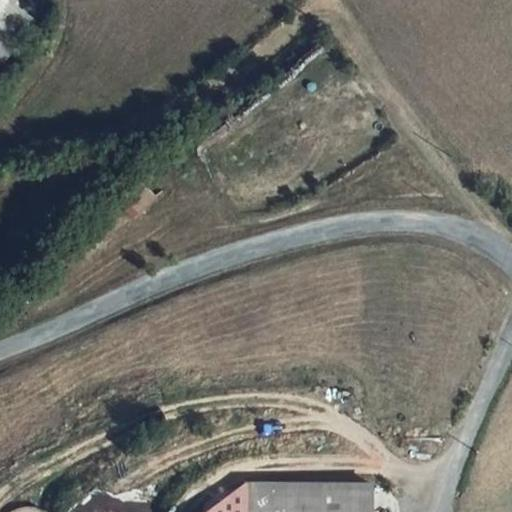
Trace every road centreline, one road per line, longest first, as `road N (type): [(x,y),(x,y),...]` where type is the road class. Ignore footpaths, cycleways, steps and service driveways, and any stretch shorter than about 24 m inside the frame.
road 1 (track): [(484,236),(481,210),(342,19),(309,20),(149,124),(0,162)]
road 2 (tertiary): [(511,263),(484,236),(434,217),(350,222),(224,255),(0,345)]
road 3 (residential): [(511,340),(439,511)]
